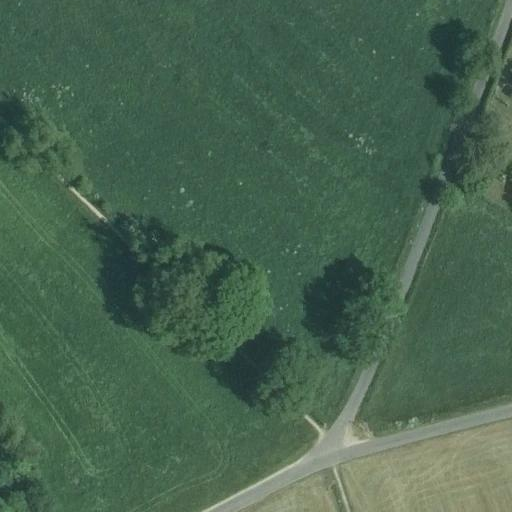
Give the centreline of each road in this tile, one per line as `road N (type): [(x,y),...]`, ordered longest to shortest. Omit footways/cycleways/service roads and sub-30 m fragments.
road 1 (unclassified): [(511,3),(333,457)]
road 2 (track): [(0,116),(336,441)]
road 3 (residential): [(333,457),(511,413)]
